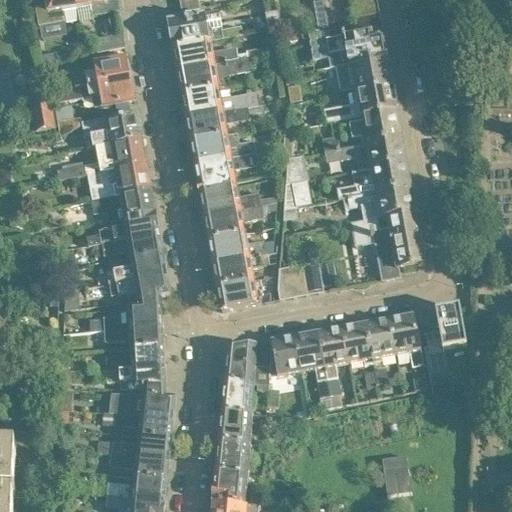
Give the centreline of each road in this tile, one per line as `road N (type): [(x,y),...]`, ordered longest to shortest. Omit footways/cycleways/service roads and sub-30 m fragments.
road 1 (residential): [(389,0),(436,288),(205,338)]
road 2 (unclassified): [(205,338),(142,0)]
road 3 (residential): [(194,511),(205,338)]
